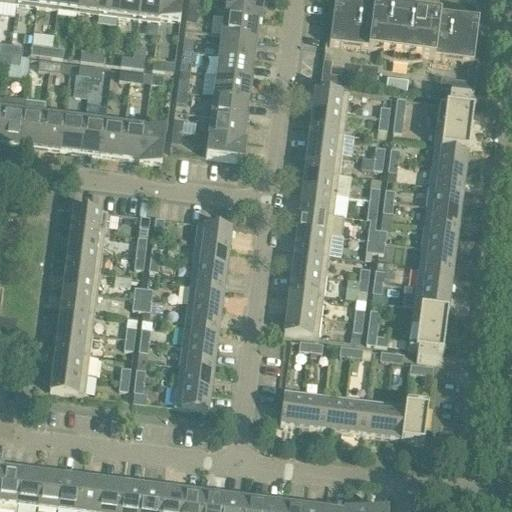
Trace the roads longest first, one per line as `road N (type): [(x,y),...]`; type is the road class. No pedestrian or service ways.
road 1 (residential): [(273,200),(61,174),(0,178)]
road 2 (residential): [(240,465),(273,200)]
road 3 (residential): [(0,426),(27,439),(240,465)]
road 4 (residential): [(273,200),(296,0)]
road 5 (residential): [(240,465),(408,486)]
